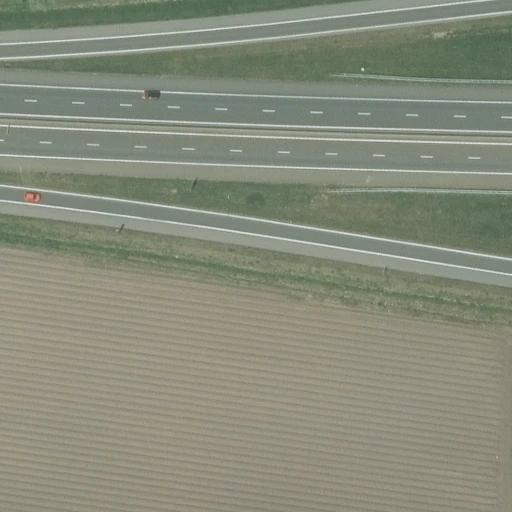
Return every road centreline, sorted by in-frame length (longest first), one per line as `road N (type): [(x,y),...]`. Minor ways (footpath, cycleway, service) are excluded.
road 1 (motorway): [(0,197),(511,269)]
road 2 (motorway): [(511,8),(0,52)]
road 3 (motorway): [(0,140),(511,161)]
road 4 (motorway): [(511,119),(0,100)]
